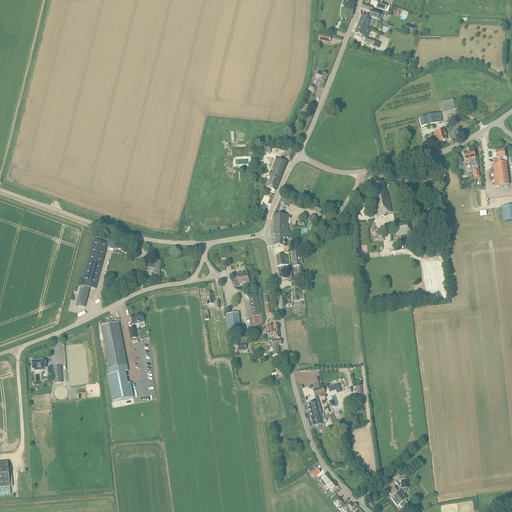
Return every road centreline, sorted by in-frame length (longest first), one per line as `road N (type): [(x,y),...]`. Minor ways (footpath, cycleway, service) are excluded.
road 1 (tertiary): [(366,511),(309,439),(264,234)]
road 2 (unclassified): [(206,244),(149,239),(0,188)]
road 3 (unclassified): [(497,121),(448,153),(369,174),(297,157)]
road 4 (unclassified): [(0,355),(147,288),(192,280)]
road 5 (tertiary): [(297,157),(359,0)]
